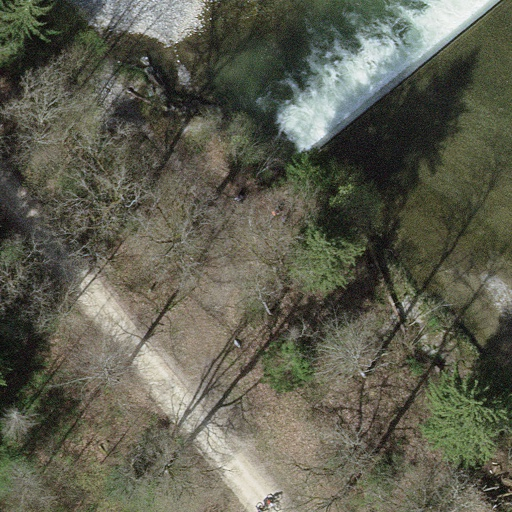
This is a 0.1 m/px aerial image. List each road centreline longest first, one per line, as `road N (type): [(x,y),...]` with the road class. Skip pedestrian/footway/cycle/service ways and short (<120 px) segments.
road 1 (track): [(268,511),(0,189)]
road 2 (unknown): [(260,499),(0,509)]
